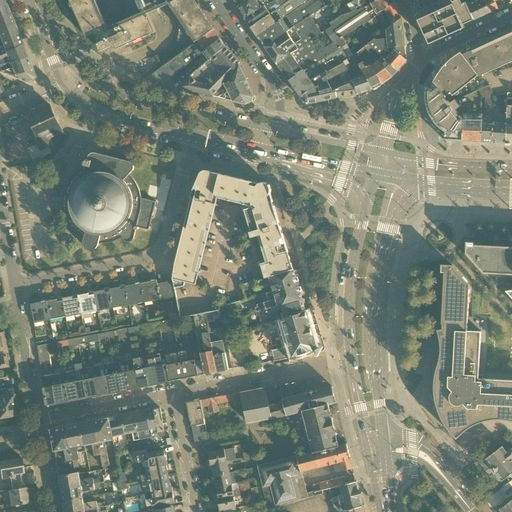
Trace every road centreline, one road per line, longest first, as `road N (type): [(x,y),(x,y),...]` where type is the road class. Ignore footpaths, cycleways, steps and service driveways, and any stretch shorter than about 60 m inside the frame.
road 1 (residential): [(15,285),(158,252),(191,137)]
road 2 (secondary): [(383,440),(373,319),(401,180)]
road 3 (secondary): [(264,127),(136,99),(75,68)]
road 4 (residential): [(173,394),(336,361)]
road 5 (residential): [(276,130),(277,93),(216,0)]
road 6 (secondary): [(62,78),(96,110),(191,137)]
road 7 (residential): [(39,421),(173,394)]
road 8 (secondary): [(364,213),(351,272),(350,348)]
road 9 (secondary): [(511,168),(420,163),(381,152)]
road 10 (secondary): [(258,152),(347,188),(364,213)]
road 11 (tertiary): [(470,511),(420,443),(383,440)]
road 12 (residential): [(195,511),(173,394)]
